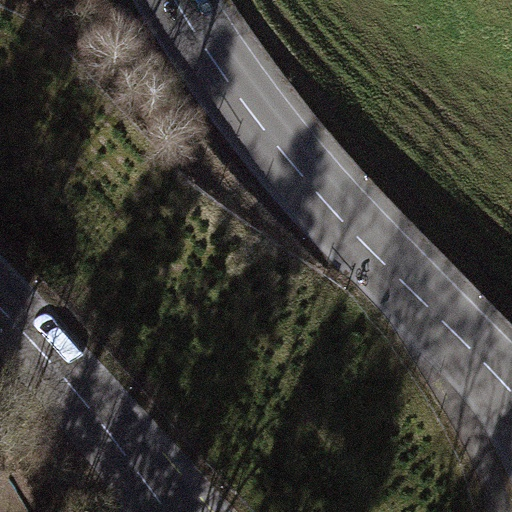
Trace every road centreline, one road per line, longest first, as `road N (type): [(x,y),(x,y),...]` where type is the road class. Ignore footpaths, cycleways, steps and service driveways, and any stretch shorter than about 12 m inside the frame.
road 1 (secondary): [(176,0),(300,173),(511,391)]
road 2 (secondary): [(168,511),(0,308)]
